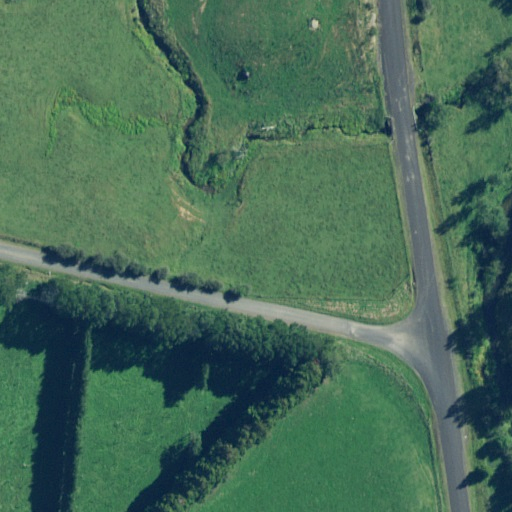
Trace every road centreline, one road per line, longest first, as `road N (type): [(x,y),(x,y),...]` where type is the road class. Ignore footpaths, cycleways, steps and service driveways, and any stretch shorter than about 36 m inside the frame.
road 1 (residential): [(0,254),(446,354)]
road 2 (residential): [(446,354),(397,0)]
road 3 (residential): [(465,511),(446,354)]
